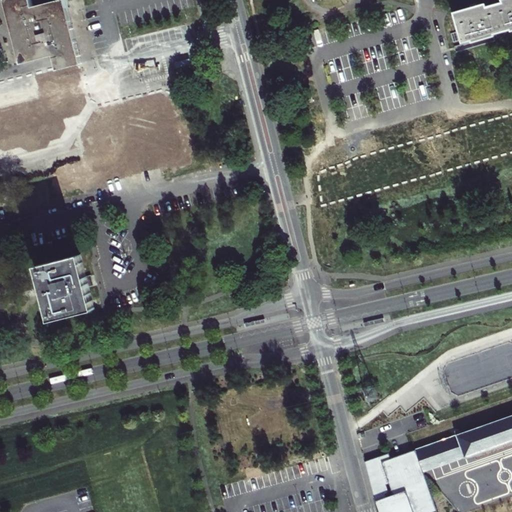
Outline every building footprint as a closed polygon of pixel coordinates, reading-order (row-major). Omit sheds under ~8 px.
[(32,0),(6,0),(23,63),(55,55),(59,69),(79,64),(65,9),(68,8),(66,0),(60,0),(34,7),(32,0)] [(493,34),(510,29),(510,28),(511,27),(511,0),(501,0),(503,3),(486,8),(485,4),(453,13),(462,43),(471,40),(470,39),(477,37),(478,40),(487,38),(486,35),(492,33),(493,34)] [(83,63),(68,8),(65,9),(79,64),(83,63)] [(0,158),(16,154),(24,159),(59,150),(68,134),(77,132),(84,130),(95,112),(107,109),(95,101),(90,98),(86,82),(87,80),(83,63),(79,64),(81,71),(79,73),(87,104),(80,114),(64,118),(66,127),(61,136),(53,138),(48,146),(31,150),(21,147),(5,150),(0,147),(0,158)] [(0,109),(0,147),(5,150),(21,147),(31,150),(48,146),(53,138),(61,136),(66,127),(64,118),(80,114),(87,104),(79,73),(81,71),(79,64),(59,69),(35,75),(39,92),(41,99),(0,109)] [(310,88),(302,90),(305,104),(313,102),(310,88)] [(120,105),(157,96),(155,89),(118,99),(120,105)] [(159,167),(186,160),(171,101),(165,98),(164,94),(157,96),(120,105),(107,109),(95,112),(84,130),(90,154),(96,178),(100,177),(107,181),(159,167)] [(313,178),(320,208),(461,175),(442,174),(511,157),(511,120),(510,114),(482,121),(481,136),(465,140),(462,127),(442,132),(441,147),(424,151),(423,149),(402,154),(401,159),(385,163),(384,160),(361,165),(360,169),(350,172),(343,171),(313,178)] [(431,140),(433,148),(442,145),(440,138),(431,140)] [(364,164),(383,158),(381,151),(362,156),(364,164)] [(81,254),(37,265),(51,320),(95,309),(81,254)] [(0,275),(0,333),(14,330),(0,275)] [(511,416),(499,421),(457,436),(465,458),(496,447),(511,441),(511,416)] [(457,436),(416,451),(424,472),(465,458),(457,436)] [(437,511),(424,472),(416,451),(391,459),(389,454),(381,456),(394,495),(377,501),(380,511),(379,511),(437,511)] [(381,456),(364,463),(377,501),(394,495),(381,456)]
